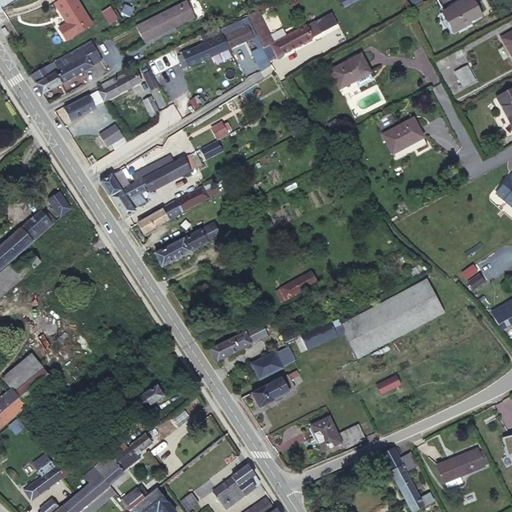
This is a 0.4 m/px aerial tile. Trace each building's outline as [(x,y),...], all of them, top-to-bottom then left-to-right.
[(77,0),(59,0),(55,3),(67,23),(59,28),(67,40),(92,24),(77,0)] [(469,20),(480,14),(473,0),(463,0),(442,11),(454,32),(470,23),(469,20)] [(136,26),(144,42),(195,16),(187,1),(136,26)] [(116,13),(110,5),(102,10),(107,19),(108,19),(116,13)] [(257,11),(247,16),(256,35),(260,42),(269,38),(257,11)] [(116,13),(108,19),(110,22),(118,17),(116,13)] [(240,20),(220,30),(223,35),(229,48),(252,37),(247,26),(244,28),(241,22),(240,20)] [(272,44),(279,55),(321,33),(315,21),(272,44)] [(220,30),(220,28),(201,36),(204,43),(205,43),(223,35),(220,30)] [(511,55),(511,54),(511,31),(501,37),(511,55)] [(205,43),(211,56),(229,48),(223,35),(205,43)] [(252,37),(257,48),(262,46),(260,42),(256,35),(252,37)] [(262,46),(269,61),(277,57),(277,56),(279,55),(272,44),(269,38),(260,42),(262,46)] [(42,93),(102,60),(91,41),(31,75),(42,93)] [(205,43),(204,43),(177,56),(182,68),(211,56),(205,43)] [(260,71),(270,65),(269,61),(262,46),(257,48),(250,52),(260,71)] [(369,73),(370,72),(361,54),(332,69),(344,86),(354,80),(369,73)] [(463,87),(475,80),(467,65),(455,71),(463,87)] [(339,89),(344,86),(332,69),(330,70),(339,89)] [(113,78),(102,84),(104,87),(98,90),(104,100),(139,82),(134,72),(125,76),(124,74),(115,78),(116,81),(115,81),(114,79),(113,78)] [(369,73),(354,80),(358,87),(373,80),(369,73)] [(511,124),(511,88),(497,97),(511,124)] [(104,100),(98,90),(64,108),(70,121),(95,108),(94,106),(104,100)] [(196,109),(202,104),(197,96),(190,101),(196,109)] [(151,116),(159,112),(151,97),(143,101),(151,116)] [(423,137),(414,119),(399,127),(398,126),(382,135),(393,154),(423,137)] [(227,133),(226,131),(223,125),(222,123),(211,128),(217,138),(227,133)] [(116,124),(102,133),(110,145),(124,136),(116,124)] [(132,175),(135,182),(144,178),(162,168),(172,163),(168,156),(132,175)] [(190,170),(183,157),(172,163),(162,168),(169,181),(190,170)] [(150,191),(169,181),(162,168),(144,178),(149,188),(150,191)] [(111,174),(100,182),(110,196),(121,189),(129,185),(121,170),(112,175),(111,174)] [(511,177),(498,192),(511,204),(511,177)] [(121,189),(110,196),(124,219),(135,211),(133,208),(147,201),(142,192),(149,188),(144,178),(135,182),(129,185),(121,189)] [(209,197),(203,186),(175,201),(181,213),(209,197)] [(56,210),(66,203),(59,192),(48,200),(56,210)] [(175,201),(138,223),(144,234),(169,219),(181,213),(175,201)] [(35,239),(53,224),(41,210),(23,226),(35,239)] [(220,235),(213,222),(184,238),(155,253),(162,266),(220,235)] [(0,269),(35,239),(23,226),(0,246),(0,269)] [(31,252),(14,268),(23,277),(40,261),(31,252)] [(11,264),(0,273),(0,296),(23,277),(14,268),(11,264)] [(301,276),(307,288),(317,282),(311,271),(301,276)] [(485,283),(480,275),(469,283),(473,290),(485,283)] [(286,299),(307,288),(301,276),(280,288),(286,299)] [(424,280),(339,326),(342,333),(355,360),(442,314),(424,280)] [(501,328),(511,321),(511,300),(492,312),(501,328)] [(331,323),(336,335),(342,333),(339,326),(337,320),(331,323)] [(55,381),(67,396),(121,351),(97,322),(43,367),(55,381)] [(262,323),(210,349),(217,360),(251,344),(251,343),(267,335),(262,323)] [(325,341),(336,335),(331,323),(295,339),(301,352),(319,343),(320,346),(326,343),(325,341)] [(286,342),(294,338),(291,333),(283,337),(286,342)] [(390,349),(387,345),(371,354),(373,358),(390,349)] [(13,391),(42,366),(31,352),(2,378),(11,389),(13,391)] [(260,379),(282,367),(274,352),(251,363),(260,379)] [(0,427),(15,414),(55,381),(43,367),(42,366),(13,391),(11,389),(0,398),(0,427)] [(287,375),(290,380),(299,375),(296,370),(287,375)] [(295,388),(290,380),(287,375),(287,373),(251,393),(259,408),(295,388)] [(381,394),(400,384),(395,375),(377,385),(381,394)] [(117,426),(163,395),(157,386),(129,404),(127,400),(116,407),(119,410),(110,415),(117,426)] [(25,427),(17,416),(8,424),(16,435),(25,427)] [(323,451),(341,442),(329,416),(310,425),(323,451)] [(348,435),(353,444),(365,439),(358,425),(339,434),(342,438),(348,435)] [(103,431),(55,467),(63,477),(100,448),(98,445),(108,437),(103,431)] [(152,443),(145,434),(139,439),(146,447),(152,443)] [(346,448),(353,444),(348,435),(342,438),(346,448)] [(146,447),(139,439),(131,445),(137,454),(146,447)] [(399,459),(393,448),(382,454),(413,511),(424,505),(433,501),(429,493),(420,498),(405,471),(416,465),(410,453),(399,459)] [(444,482),(444,481),(459,475),(483,465),(478,453),(477,449),(438,465),(444,482)] [(483,451),(478,453),(483,465),(488,463),(483,451)] [(43,476),(24,490),(31,499),(53,483),(63,477),(55,467),(46,455),(34,464),(43,476)] [(107,456),(94,468),(109,485),(122,473),(107,456)] [(257,479),(248,465),(213,491),(226,509),(255,487),(252,483),(257,479)] [(54,511),(76,511),(109,485),(94,468),(84,476),(90,483),(62,507),(61,507),(54,511)] [(459,475),(444,481),(447,488),(462,482),(459,475)] [(129,510),(145,498),(137,488),(121,501),(129,510)] [(167,502),(157,489),(145,498),(129,510),(130,511),(154,511),(157,510),(158,511),(175,511),(167,502)] [(187,511),(198,503),(191,493),(180,501),(187,511)] [(268,511),(273,509),(265,497),(243,511),(268,511)] [(52,511),(58,507),(52,499),(40,509),(42,510),(39,511),(52,511)]
